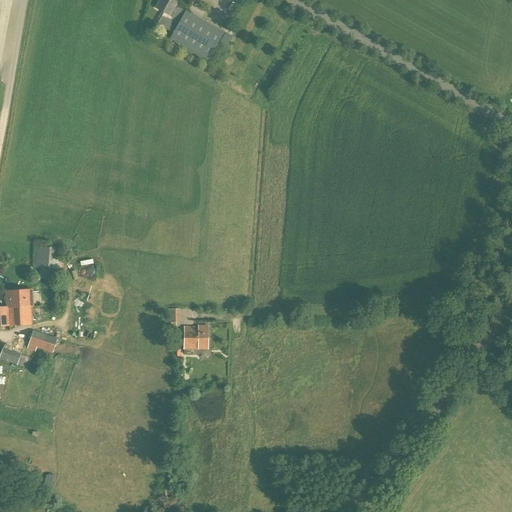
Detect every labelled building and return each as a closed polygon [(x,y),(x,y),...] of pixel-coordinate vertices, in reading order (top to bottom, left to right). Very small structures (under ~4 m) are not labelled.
[(160,0),(156,8),(170,16),(178,0),(160,0)] [(186,10),(170,39),(208,61),(225,31),(186,10)] [(54,248),(36,246),(34,268),(53,269),(54,248)] [(6,292),(6,302),(7,302),(7,309),(9,309),(10,326),(31,324),(30,307),(33,306),(32,290),(6,292)] [(7,302),(6,302),(7,307),(0,307),(0,326),(10,326),(9,309),(7,309),(7,302)] [(168,322),(171,322),(171,327),(176,327),(176,322),(179,322),(179,309),(167,309),(168,322)] [(199,326),(198,327),(185,327),(184,348),(208,349),(208,326),(199,326)] [(88,336),(64,328),(61,338),(85,346),(88,336)] [(57,339),(33,330),(27,349),(35,352),(37,348),(52,353),(57,339)] [(0,358),(17,365),(25,368),(29,358),(21,355),(21,354),(3,347),(0,354),(0,358)]
